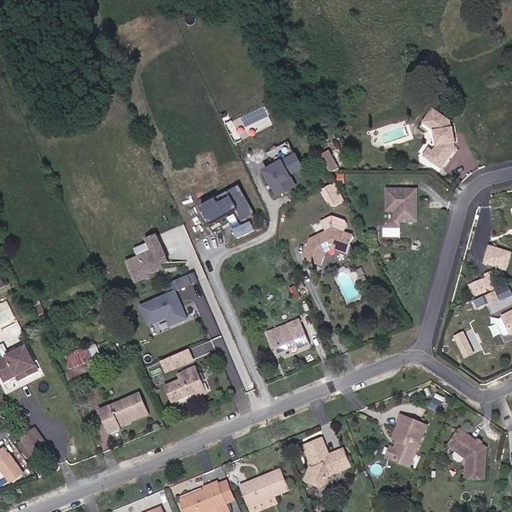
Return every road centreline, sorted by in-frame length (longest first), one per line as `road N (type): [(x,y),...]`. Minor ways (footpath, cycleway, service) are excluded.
road 1 (residential): [(418,354),(34,511)]
road 2 (residential): [(511,172),(488,179),(466,199),(418,354)]
road 3 (unknown): [(258,416),(182,220)]
